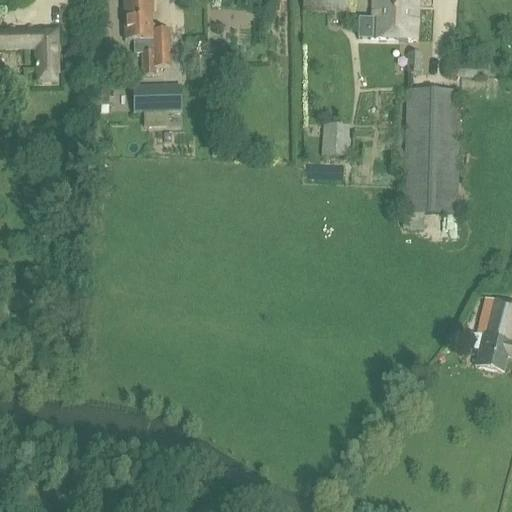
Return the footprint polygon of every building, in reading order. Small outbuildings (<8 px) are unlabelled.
[(354,13),(354,0),(302,0),(302,11),(354,13)] [(414,42),(415,0),(374,0),(374,21),(358,20),(357,41),(374,41),(414,42)] [(124,43),(133,43),(134,56),(141,55),(141,79),(155,79),(154,70),(169,69),(168,31),(151,31),(150,1),(122,2),(124,43)] [(0,52),(35,51),(36,78),(58,77),(57,33),(0,34),(0,52)] [(406,55),(406,76),(410,76),(421,76),(421,55),(406,55)] [(447,57),(446,80),(476,82),(477,58),(447,57)] [(98,107),(109,107),(110,90),(118,91),(118,77),(99,76),(98,90),(98,107)] [(143,116),(159,115),(181,115),(181,88),(131,90),(132,116),(143,116)] [(402,217),(423,217),(457,219),(461,92),(405,91),(402,217)] [(159,125),(159,115),(143,116),(143,125),(159,125)] [(322,126),(321,159),(347,160),(349,127),(322,126)] [(232,130),(208,130),(208,143),(232,143),(232,130)] [(232,147),(211,147),(211,159),(232,159),(232,147)] [(511,359),(511,307),(483,302),(476,335),(481,336),(475,370),(503,375),(506,358),(511,359)] [(427,409),(443,426),(466,404),(449,387),(427,409)]
